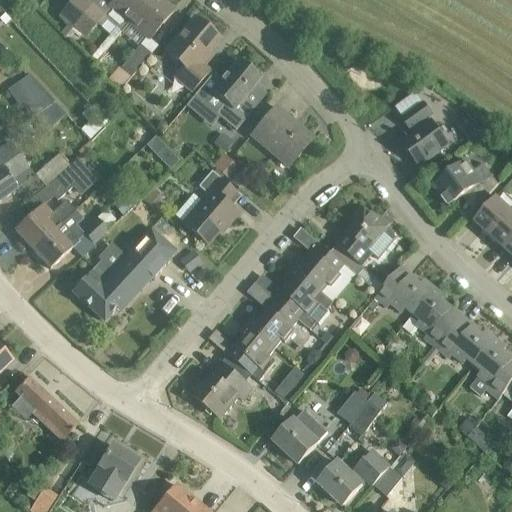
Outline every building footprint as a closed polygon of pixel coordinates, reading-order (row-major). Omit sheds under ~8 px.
[(68,0),(72,3),(60,17),(73,28),(97,0),(68,0)] [(129,23),(148,0),(97,0),(73,28),(86,38),(103,18),(121,33),(129,23)] [(149,40),(174,11),(160,0),(148,0),(129,23),(149,40)] [(199,62),(219,40),(195,20),(166,53),(182,67),(173,78),(191,93),(209,71),(199,62)] [(141,46),(122,68),(120,70),(131,79),(151,55),(141,46)] [(255,85),(260,79),(238,61),(223,80),(214,72),(194,97),(236,132),(267,95),(255,85)] [(119,66),(106,81),(118,94),(131,79),(120,70),(122,68),(119,66)] [(35,117),(55,103),(30,76),(13,87),(35,117)] [(430,119),(433,117),(423,105),(403,120),(411,132),(412,131),(416,135),(403,144),(419,167),(450,145),(432,120),(431,121),(430,119)] [(108,121),(93,106),(88,111),(87,110),(81,115),(88,123),(81,130),(90,140),(104,127),(103,126),(108,121)] [(253,138),(289,168),(313,140),(299,128),(296,131),(286,121),(288,119),(276,109),(253,138)] [(481,134),(469,117),(456,126),(468,143),(481,134)] [(139,128),(133,135),(143,144),(149,137),(139,128)] [(223,134),(213,144),(224,154),(233,143),(223,134)] [(17,189),(35,176),(35,175),(29,168),(11,143),(0,150),(0,202),(18,190),(17,189)] [(180,162),(169,151),(160,161),(170,171),(180,162)] [(70,168),(59,155),(35,175),(35,176),(46,189),(70,168)] [(230,181),(240,169),(224,155),(213,167),(230,181)] [(57,201),(72,188),(90,173),(78,160),(70,168),(46,189),(57,201)] [(484,165),(473,173),(466,162),(433,186),(449,208),(470,192),(480,206),(498,186),(492,176),(484,165)] [(241,170),(231,182),(238,189),(248,177),(241,170)] [(240,198),(241,197),(212,172),(198,188),(208,196),(183,225),(207,246),(224,226),(227,229),(239,215),(227,205),(236,194),(240,198)] [(142,201),(153,209),(163,197),(153,189),(142,201)] [(123,198),(132,209),(141,200),(132,190),(123,198)] [(123,217),(132,209),(123,198),(113,206),(123,217)] [(490,237),(511,212),(496,198),(474,223),(490,237)] [(60,224),(61,225),(76,211),(66,201),(53,214),(45,206),(38,213),(36,211),(15,232),(32,251),(60,224)] [(390,226),(378,216),(376,219),(362,208),(351,221),(355,225),(347,234),(336,246),(337,247),(331,254),(345,266),(344,266),(379,295),(383,291),(359,272),(373,256),(379,261),(398,239),(387,230),(390,226)] [(505,251),(511,242),(511,212),(490,237),(505,251)] [(81,232),(84,235),(93,245),(108,232),(96,219),(81,232)] [(50,270),(79,242),(78,240),(69,231),(67,232),(61,225),(60,224),(32,251),(50,270)] [(176,252),(151,230),(128,255),(152,278),(176,252)] [(345,266),(331,254),(330,254),(320,245),(305,263),(302,261),(294,270),(322,294),(328,286),(332,289),(342,277),(338,273),(344,266),(345,266)] [(194,252),(184,260),(192,271),(202,263),(194,252)] [(127,306),(152,278),(128,255),(113,272),(101,261),(72,293),(104,323),(123,303),(127,306)] [(403,329),(436,290),(426,282),(424,285),(402,267),(383,291),(379,295),(376,299),(387,309),(391,305),(402,315),(405,312),(412,318),(403,329)] [(334,304),(322,294),(294,270),(286,280),(289,282),(274,300),(299,321),(311,331),(318,324),(319,325),(329,313),(328,311),(334,304)] [(437,350),(464,318),(442,300),(445,297),(436,290),(403,329),(413,337),(419,329),(428,336),(425,340),(437,350)] [(292,329),(299,321),(274,300),(258,319),(255,317),(248,326),(276,349),(282,341),(285,344),(296,332),(292,329)] [(369,308),(374,312),(380,305),(375,301),(369,308)] [(473,368),(496,340),(488,333),(485,336),(464,318),(437,350),(450,360),(452,356),(463,365),(466,362),(473,368)] [(269,357),(276,349),(248,326),(240,335),(243,338),(228,356),(228,357),(252,376),(260,382),(267,374),(263,371),(273,359),(269,357)] [(340,344),(327,332),(321,339),(335,351),(340,344)] [(511,385),(511,357),(504,351),(506,348),(496,340),(473,368),(481,375),(479,378),(490,388),(487,391),(499,401),(503,397),(511,385)] [(0,374),(13,362),(0,347),(0,374)] [(386,350),(380,357),(391,366),(397,359),(386,350)] [(255,388),(260,382),(252,376),(228,357),(222,365),(221,364),(203,385),(200,383),(190,395),(221,421),(239,398),(244,403),(254,390),(245,383),(247,381),(255,388)] [(289,377),(303,388),(309,380),(296,369),(289,377)] [(62,443),(78,425),(29,379),(15,394),(19,399),(10,408),(25,422),(32,414),(62,443)] [(511,385),(503,397),(511,403),(511,385)] [(350,425),(373,397),(363,390),(359,395),(356,394),(337,415),(350,425)] [(382,413),(369,403),(373,398),(373,397),(350,425),(364,435),(382,413)] [(275,443),(299,466),(319,445),(328,435),(305,412),(295,423),(294,422),(275,443)] [(470,418),(460,429),(468,437),(478,426),(470,418)] [(477,429),(468,438),(477,446),(486,437),(477,429)] [(391,450),(400,458),(404,454),(408,449),(399,441),(391,450)] [(137,465),(139,463),(135,460),(135,457),(128,453),(125,454),(112,446),(99,468),(100,469),(92,480),(117,496),(124,484),(125,484),(137,465)] [(374,487),(390,469),(373,454),(352,477),(338,464),(319,485),(344,507),(363,487),(361,486),(366,481),(373,488),(374,487)] [(410,458),(404,454),(400,458),(390,469),(396,474),(410,458)] [(410,458),(396,474),(390,469),(374,487),(388,499),(403,480),(416,464),(410,458)] [(29,511),(47,511),(57,497),(35,483),(27,497),(28,498),(26,502),(32,507),(29,511)] [(206,511),(176,487),(154,511),(206,511)]
